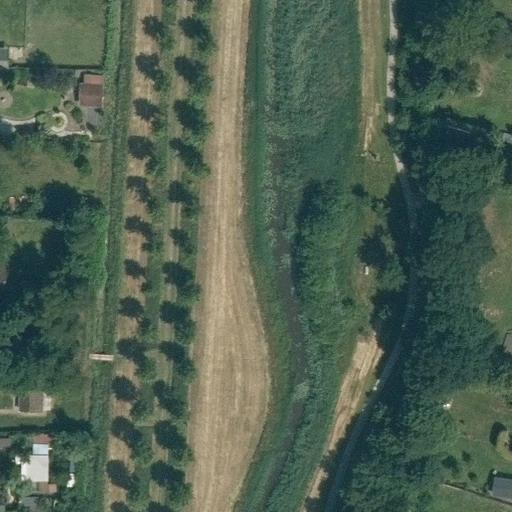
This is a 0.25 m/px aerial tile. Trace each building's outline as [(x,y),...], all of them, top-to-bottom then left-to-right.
[(0,68),(9,69),(9,55),(0,55),(0,68)] [(83,84),(82,105),(101,106),(102,85),(83,84)] [(484,155),(490,135),(444,123),(439,143),(484,155)] [(25,390),(25,411),(43,412),(44,391),(25,390)] [(511,479),(494,477),(492,496),(509,497),(511,479)]
